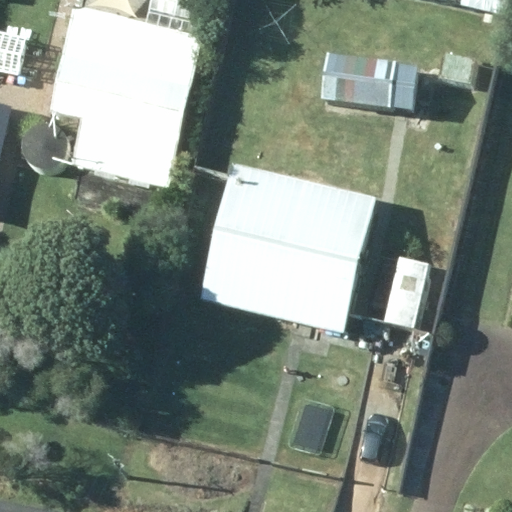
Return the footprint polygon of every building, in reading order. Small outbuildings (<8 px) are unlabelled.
[(83,8),(60,110),(91,116),(80,168),(175,189),(209,36),(83,8)] [(404,61),(334,54),(329,101),(399,107),(404,61)] [(449,54),(444,77),(484,88),(491,64),(449,54)] [(0,115),(0,177),(15,119),(0,115)] [(210,300),(352,334),(384,200),(241,166),(210,300)] [(421,329),(433,263),(403,258),(401,272),(389,271),(385,294),(392,294),(387,324),(421,329)]
